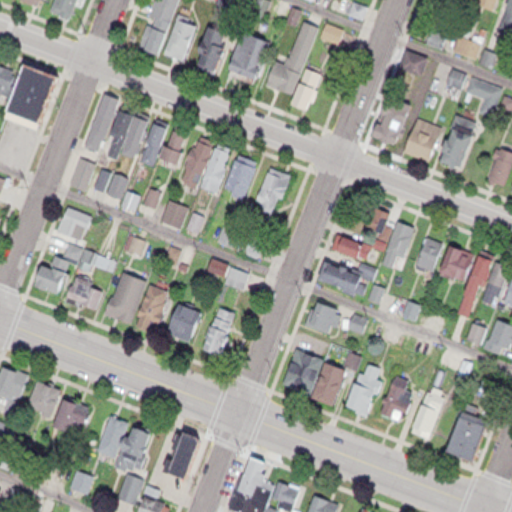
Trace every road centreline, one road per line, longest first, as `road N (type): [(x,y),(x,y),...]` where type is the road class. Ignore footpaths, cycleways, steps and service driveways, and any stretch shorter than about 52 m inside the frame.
road 1 (tertiary): [(511,227),(0,27)]
road 2 (residential): [(201,511),(396,0)]
road 3 (secondary): [(496,511),(0,319)]
road 4 (residential): [(0,298),(114,0)]
